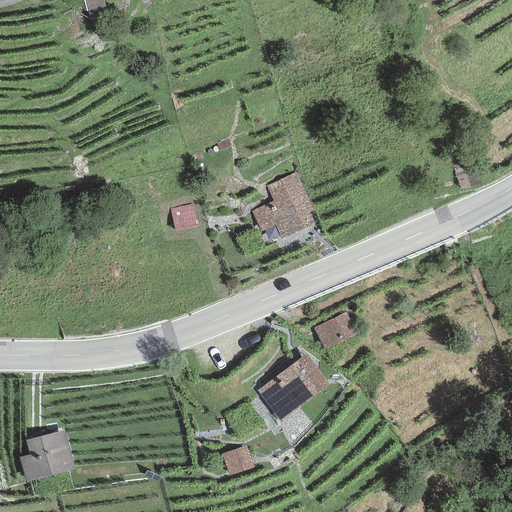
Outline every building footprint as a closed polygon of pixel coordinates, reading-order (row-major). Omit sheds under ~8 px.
[(106,0),(85,0),(89,11),(108,7),(106,0)] [(297,173),(267,187),(274,202),(252,212),(260,231),(275,225),(281,239),(314,224),(309,212),(313,210),(297,173)] [(176,210),(179,231),(198,229),(196,207),(176,210)] [(355,335),(345,313),(313,328),(323,350),(355,335)] [(329,384),(305,354),(257,392),(280,422),(312,397),(329,384)] [(64,430),(25,441),(29,455),(19,458),(26,483),(75,469),(64,430)] [(246,447),(221,454),(228,476),(252,469),(246,447)]
